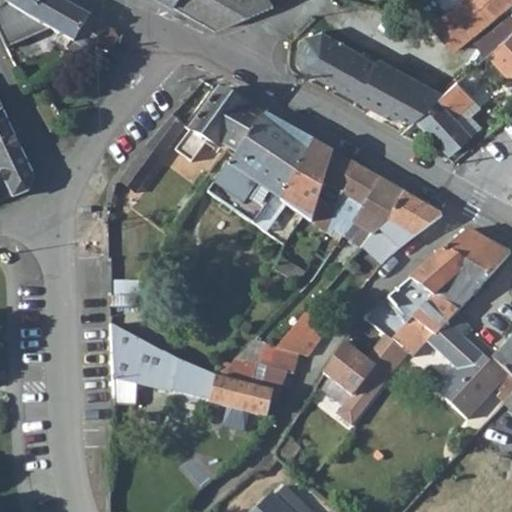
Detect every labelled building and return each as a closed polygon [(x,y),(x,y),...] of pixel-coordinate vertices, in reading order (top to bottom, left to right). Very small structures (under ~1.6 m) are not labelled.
[(0,0),(0,9),(4,8),(8,3),(10,0),(0,0)] [(61,0),(10,0),(8,3),(34,21),(71,43),(73,44),(90,16),(61,0)] [(218,0),(177,0),(174,5),(217,30),(236,26),(215,13),(221,2),(218,0)] [(248,0),(263,13),(275,5),(271,0),(248,0)] [(511,0),(460,0),(434,23),(456,50),(511,2),(511,0)] [(4,8),(0,9),(0,34),(1,37),(14,30),(4,8)] [(511,15),(502,24),(511,34),(511,32),(511,15)] [(71,43),(66,48),(72,59),(94,43),(98,39),(108,27),(90,16),(73,44),(71,43)] [(502,24),(475,45),(484,57),(488,53),(504,40),(511,34),(502,24)] [(98,39),(94,43),(102,53),(119,40),(108,27),(98,39)] [(301,68),(356,99),(392,120),(400,118),(411,124),(417,118),(443,95),(379,59),(377,63),(322,31),(305,36),(297,51),(301,68)] [(511,50),(504,40),(488,53),(504,72),(510,79),(511,77),(511,50)] [(290,62),(289,47),(279,47),(280,62),(290,62)] [(443,95),(417,118),(451,155),(472,136),(457,117),(476,100),(458,80),(443,95)] [(265,114),(219,89),(192,129),(220,150),(222,146),(236,155),(265,114)] [(33,183),(0,109),(0,164),(16,198),(28,194),(33,183)] [(233,158),(207,196),(252,226),(273,193),(280,199),(312,140),(265,114),(236,155),(233,158)] [(172,115),(144,146),(158,157),(183,123),(172,115)] [(312,140),(280,199),(304,215),(310,219),(333,152),(312,140)] [(118,179),(118,180),(133,191),(158,157),(144,146),(118,179)] [(333,152),(310,219),(325,229),(329,223),(339,194),(343,196),(359,166),(333,152)] [(343,196),(333,230),(349,237),(351,235),(352,232),(380,178),(359,166),(343,196)] [(352,232),(351,235),(364,247),(388,219),(404,191),(380,178),(352,232)] [(388,219),(364,247),(383,265),(404,245),(443,213),(404,191),(388,219)] [(426,299),(413,317),(438,338),(458,316),(474,298),(511,254),(511,251),(469,228),(455,242),(411,278),(412,286),(426,299)] [(149,326),(174,342),(184,327),(159,312),(149,326)] [(310,312),(279,349),(303,354),(313,357),(332,328),(310,312)] [(438,338),(432,345),(457,368),(468,378),(449,400),(470,419),(497,390),(509,401),(511,398),(511,371),(500,360),(495,364),(465,335),(472,328),(458,316),(438,338)] [(413,317),(392,340),(414,358),(418,360),(432,345),(438,338),(413,317)] [(166,355),(111,325),(113,369),(141,383),(156,378),(213,401),(212,406),(230,410),(228,422),(243,425),(247,414),(267,417),(273,389),(226,378),(214,375),(198,370),(166,355)] [(386,335),(367,360),(344,343),(323,375),(352,396),(338,416),(354,427),(414,358),(392,340),(386,335)] [(511,345),(503,356),(500,360),(511,371),(511,345)] [(271,348),(266,368),(290,374),(300,376),(298,374),(303,354),(279,349),(271,348)] [(230,369),(226,378),(273,389),(285,392),(290,374),(266,368),(240,362),(230,369)] [(457,368),(438,389),(449,400),(468,378),(457,368)] [(313,511),(287,487),(276,496),(292,511),(313,511)] [(292,511),(276,496),(275,495),(258,511),(292,511)]
